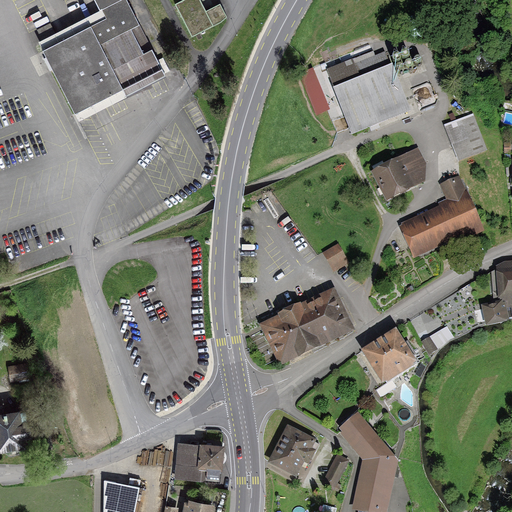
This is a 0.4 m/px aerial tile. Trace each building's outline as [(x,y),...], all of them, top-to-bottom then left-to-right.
[(94,0),(105,21),(92,28),(44,52),(76,114),(123,90),(127,97),(166,77),(126,0),(94,0)] [(200,0),(182,0),(175,4),(192,37),(221,22),(227,17),(220,4),(206,11),(200,0)] [(373,119),(406,105),(386,55),(376,59),(381,71),(335,90),(352,134),(376,124),(373,119)] [(489,152),(475,115),(447,126),(461,162),(489,152)] [(375,174),(388,199),(410,187),(397,163),(375,174)] [(415,253),(479,224),(460,180),(445,186),(455,207),(405,230),(415,253)] [(326,253),(333,266),(346,259),(338,246),(326,253)] [(501,305),(501,307),(504,307),(508,306),(510,318),(511,317),(511,266),(505,267),(498,269),(501,305)] [(345,325),(331,296),(270,325),(286,359),(352,328),(350,323),(345,325)] [(507,321),(504,307),(501,307),(501,305),(484,308),(488,325),(507,321)] [(401,345),(395,335),(366,353),(381,377),(382,376),(387,383),(375,390),(380,398),(397,387),(392,380),(418,365),(413,357),(416,355),(408,341),(401,345)] [(430,355),(437,351),(429,338),(423,342),(430,355)] [(12,380),(29,377),(27,366),(11,369),(12,380)] [(0,416),(0,434),(3,452),(26,449),(20,414),(0,416)] [(358,511),(380,511),(379,511),(390,460),(392,460),(394,455),(389,450),(385,453),(356,418),(356,419),(353,415),(342,424),(345,427),(345,428),(370,459),(358,511)] [(272,463),(295,475),(308,450),(316,453),(320,445),(289,429),(272,463)] [(176,478),(216,482),(217,471),(202,470),(202,466),(221,468),(223,447),(190,444),(189,448),(179,447),(176,478)] [(324,484),(333,489),(347,462),(338,457),(324,484)] [(134,511),(140,487),(105,480),(104,511),(134,511)] [(210,511),(212,506),(190,502),(188,511),(210,511)]
